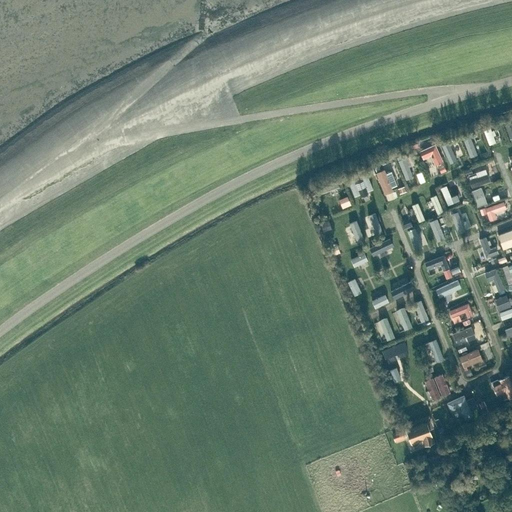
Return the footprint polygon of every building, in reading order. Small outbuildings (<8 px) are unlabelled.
[(445,145),(449,144),(446,138),(436,142),(444,162),(451,159),(445,145)] [(434,144),(419,151),(423,158),(430,155),(434,164),(442,161),(434,144)] [(471,187),(489,181),(486,173),(477,176),(476,173),(467,176),(471,187)] [(348,181),(354,196),(372,189),(367,174),(348,181)] [(440,183),(434,186),(442,204),(448,202),(440,183)] [(313,199),(322,196),(318,185),(309,188),(313,199)] [(486,202),(480,187),(470,191),(476,206),(486,202)] [(431,194),(425,195),(430,212),(436,211),(431,194)] [(347,197),(339,201),(341,206),(349,203),(347,197)] [(411,201),(406,204),(413,219),(418,217),(411,201)] [(502,201),(484,208),(489,220),(495,218),(493,212),(505,208),(502,201)] [(432,219),(425,221),(430,238),(437,236),(432,219)] [(328,220),(321,223),(323,229),(330,227),(328,220)] [(502,248),(509,246),(506,240),(511,238),(511,228),(497,234),(502,248)] [(489,248),(484,236),(479,238),(485,256),(497,252),(495,246),(489,248)] [(382,240),(368,245),(371,253),(385,248),(382,240)] [(337,246),(329,248),(331,254),(339,251),(337,246)] [(358,251),(345,258),(350,266),(363,259),(358,251)] [(424,263),(427,269),(440,264),(443,269),(448,267),(443,255),(424,263)] [(511,259),(502,263),(504,271),(511,268),(511,259)] [(503,288),(495,268),(485,272),(488,281),(493,279),(497,290),(503,288)] [(443,271),(446,278),(451,276),(449,269),(443,271)] [(348,295),(356,291),(349,277),(342,280),(348,295)] [(452,278),(431,288),(434,296),(437,294),(441,302),(454,296),(450,289),(456,286),(452,278)] [(393,295),(406,289),(403,281),(389,287),(393,295)] [(380,293),(366,298),(369,306),(383,302),(380,293)] [(506,295),(495,299),(499,309),(510,305),(506,295)] [(409,302),(415,318),(422,316),(416,300),(409,302)] [(450,310),(452,316),(464,311),(466,317),(472,314),(467,303),(450,310)] [(400,310),(393,312),(399,328),(406,326),(400,310)] [(383,321),(376,324),(382,340),(389,337),(383,321)] [(431,338),(423,340),(429,359),(437,357),(431,338)] [(459,352),(466,349),(464,343),(457,346),(459,352)] [(459,356),(463,366),(480,359),(476,348),(459,356)] [(405,371),(411,368),(407,359),(400,362),(405,371)] [(396,368),(389,370),(393,380),(400,377),(396,368)] [(436,372),(419,380),(427,398),(444,390),(436,372)] [(511,395),(511,384),(509,378),(500,383),(493,386),(497,393),(504,390),(508,398),(511,395)] [(473,415),(463,395),(447,403),(451,410),(460,406),(465,419),(473,415)] [(434,442),(426,421),(406,429),(411,444),(422,439),(424,446),(428,444),(428,445),(431,444),(430,443),(434,442)] [(430,466),(425,454),(415,457),(420,470),(430,466)]
